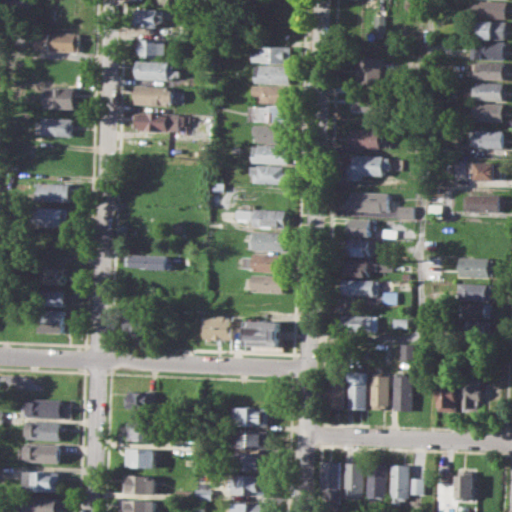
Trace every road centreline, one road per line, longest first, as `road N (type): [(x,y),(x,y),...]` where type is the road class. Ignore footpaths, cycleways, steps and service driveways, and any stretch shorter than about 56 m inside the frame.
road 1 (residential): [(322,0),(303,511)]
road 2 (residential): [(112,0),(95,511)]
road 3 (residential): [(0,355),(310,367)]
road 4 (residential): [(307,433),(511,441)]
